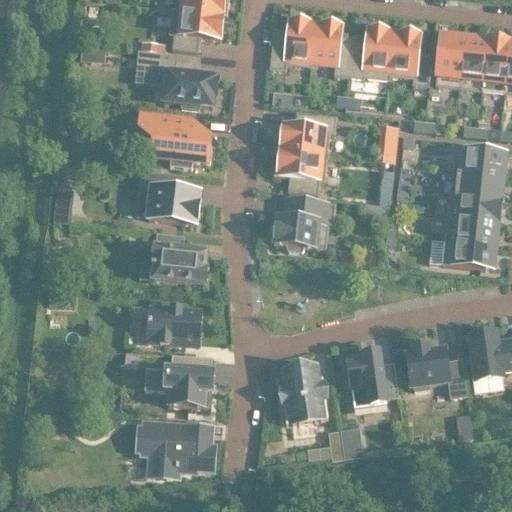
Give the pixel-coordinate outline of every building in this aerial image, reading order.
[(220,20),(220,21),(225,22),(227,0),(175,0),(174,14),(174,15),(220,20)] [(220,23),(220,21),(220,20),(174,15),(174,14),(169,14),(167,40),(171,40),(170,54),(196,57),(197,43),(218,45),(218,43),(220,23)] [(332,81),(347,83),(351,49),(351,43),(338,41),(339,30),(337,29),(336,29),(336,27),(336,25),(323,23),(322,27),(320,27),(313,27),(311,49),(309,68),(310,68),(333,71),(332,81)] [(272,34),(270,49),(267,74),(283,76),(284,70),(309,73),(310,68),(309,68),(311,49),(313,27),(306,26),(289,24),(287,24),(286,36),(272,34)] [(351,43),(351,49),(347,83),(362,85),(362,83),(387,86),(388,81),(387,81),(390,49),(392,35),(383,34),(383,30),(370,28),(370,33),(368,32),(368,33),(366,32),(365,44),(351,43)] [(415,58),(417,49),(418,38),(416,38),(414,37),(414,33),(401,32),(401,36),(392,35),(390,49),(387,81),(388,81),(411,84),(410,90),(426,92),(430,60),(415,58)] [(433,91),(456,94),(461,49),(461,43),(439,40),(433,91)] [(484,49),(484,45),(462,43),(461,49),(456,94),(479,96),(484,49)] [(479,96),(501,99),(507,49),(507,48),(496,47),(497,45),(486,44),(486,45),(484,45),(484,49),(479,96)] [(138,45),(137,56),(156,58),(157,47),(138,45)] [(511,48),(507,48),(507,49),(501,99),(511,99),(511,48)] [(214,102),(216,85),(214,84),(214,82),(187,79),(189,62),(156,58),(137,56),(135,75),(164,78),(161,106),(179,108),(179,112),(197,114),(197,110),(211,112),(212,102),(214,102)] [(287,111),(288,99),(272,98),(271,110),(287,111)] [(345,112),(346,102),(335,101),(334,111),(343,112),(345,112)] [(346,102),(345,112),(357,113),(358,103),(346,102)] [(138,149),(151,151),(150,162),(169,164),(168,172),(190,174),(191,166),(208,168),(210,152),(206,152),(207,140),(187,137),(188,123),(190,123),(190,122),(137,116),(137,118),(138,118),(137,134),(140,134),(138,149)] [(281,133),(279,155),(279,156),(325,161),(327,138),(332,138),(334,122),(294,118),(293,132),(281,131),(281,133)] [(422,127),(412,126),(411,136),(421,137),(422,127)] [(431,138),(432,128),(422,127),(421,137),(431,138)] [(472,143),(474,133),(462,131),(461,141),(472,143)] [(396,133),(386,132),(382,167),(392,168),(396,133)] [(484,144),(485,134),(474,133),(472,143),(484,144)] [(402,141),(401,151),(410,152),(412,142),(402,141)] [(462,155),(460,178),(460,179),(501,183),(504,160),(494,159),(495,152),(464,148),(464,155),(462,155)] [(279,155),(274,154),(271,181),(287,183),(286,197),(316,200),(317,186),(322,187),(325,161),(279,156),(279,155)] [(391,176),(381,175),(377,211),(387,212),(391,176)] [(180,196),(181,182),(139,177),(138,192),(150,194),(146,224),(194,230),(194,225),(195,225),(197,209),(196,209),(197,198),(180,196)] [(452,201),(498,206),(501,183),(460,179),(460,178),(455,178),(452,200),(452,201)] [(406,196),(407,186),(397,185),(396,195),(406,196)] [(405,206),(406,196),(396,195),(395,205),(405,206)] [(448,200),(445,223),(496,229),(498,206),(452,201),(452,200),(448,200)] [(289,204),(286,224),(275,222),(274,232),(269,232),(268,245),(272,245),(272,249),(283,250),(285,256),(299,258),(302,252),(323,255),(326,230),(331,230),(333,209),(289,204)] [(68,212),(53,210),(51,227),(66,228),(68,212)] [(494,251),(496,229),(445,223),(443,246),(494,251)] [(396,231),(386,230),(384,240),(394,241),(396,231)] [(182,242),(155,239),(153,252),(152,252),(150,269),(149,269),(149,274),(151,274),(150,286),(203,291),(205,275),(203,274),(204,258),(181,255),(182,242)] [(394,241),(384,240),(383,250),(393,251),(394,241)] [(494,251),(443,246),(440,270),(441,270),(491,275),(494,251)] [(72,312),(72,298),(48,297),(47,311),(72,312)] [(179,314),(179,313),(169,313),(148,312),(146,334),(156,335),(155,348),(158,348),(158,349),(167,349),(190,350),(191,341),(197,342),(199,315),(179,314)] [(511,346),(504,347),(495,349),(493,337),(468,340),(471,361),(467,361),(470,382),(474,382),(474,386),(500,382),(499,378),(511,376),(511,346)] [(448,403),(463,401),(459,365),(445,367),(443,355),(426,358),(425,350),(410,352),(411,360),(403,361),(408,392),(412,392),(412,396),(427,394),(426,390),(446,387),(448,403)] [(383,404),(396,402),(391,368),(379,370),(377,358),(361,360),(361,362),(345,364),(349,395),(352,413),(368,411),(384,409),(383,404)] [(166,411),(204,414),(205,400),(209,400),(211,378),(199,377),(200,363),(170,361),(169,375),(143,373),(142,395),(167,397),(166,411)] [(289,377),(283,378),(285,394),(281,395),(281,394),(279,394),(281,411),(283,411),(283,410),(287,410),(290,429),(292,429),(292,427),(296,427),(296,428),(298,428),(298,427),(312,425),(312,426),(314,425),(314,424),(318,424),(318,425),(320,425),(320,424),(326,423),(321,388),(319,389),(315,390),(313,374),(307,375),(306,373),(289,375),(289,377)] [(165,429),(143,427),(143,434),(138,434),(137,455),(150,456),(149,476),(148,475),(148,480),(175,482),(175,475),(192,477),(192,472),(209,474),(211,454),(207,453),(208,442),(198,441),(198,434),(165,431),(165,429)] [(361,462),(357,433),(338,436),(342,464),(361,462)] [(469,433),(458,435),(459,445),(471,443),(469,433)] [(338,437),(327,438),(330,465),(342,464),(338,437)]
